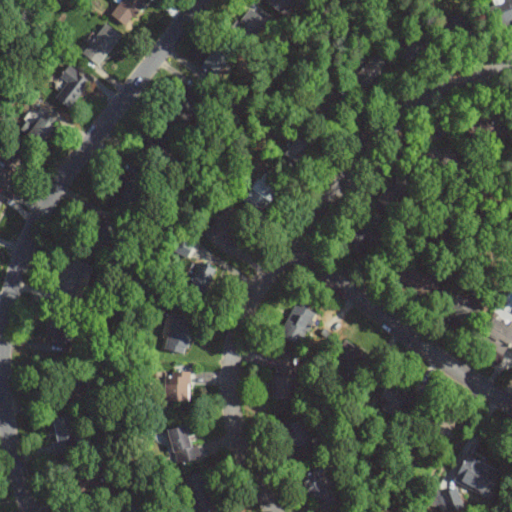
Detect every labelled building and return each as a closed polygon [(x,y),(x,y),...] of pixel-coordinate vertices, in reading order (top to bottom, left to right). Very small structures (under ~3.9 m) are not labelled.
[(114,0),(118,2),(110,12),(126,25),(145,0),(114,0)] [(298,0),(262,0),(287,17),(298,0)] [(511,25),(511,0),(510,0),(490,7),(498,30),(511,25)] [(266,20),(249,5),(231,26),(248,41),(266,20)] [(474,35),(469,21),(445,30),(451,44),(474,35)] [(121,34),(105,22),(82,52),(97,64),(121,34)] [(398,48),(405,62),(428,50),(420,36),(398,48)] [(198,66),(213,76),(228,55),(213,45),(198,66)] [(350,76),(362,90),(382,73),(378,69),(386,62),(375,51),(367,57),(369,59),(350,76)] [(55,97),(68,107),(88,78),(67,64),(58,76),(66,81),(55,97)] [(173,110),(185,116),(197,91),(186,85),(173,110)] [(309,115),(324,127),(345,101),(331,89),(309,115)] [(33,123),(27,118),(19,128),(38,143),(56,120),(44,110),(33,123)] [(468,127),(476,149),(501,140),(492,117),(468,127)] [(171,135),(156,127),(147,141),(162,150),(171,135)] [(282,158),(295,169),(311,148),(297,138),(282,158)] [(0,157),(11,169),(24,157),(11,143),(0,152),(0,157)] [(451,148),(440,155),(435,147),(417,159),(433,183),(461,165),(451,148)] [(0,184),(5,188),(13,174),(0,165),(0,184)] [(280,181),(263,171),(258,178),(254,176),(240,199),(261,212),(280,181)] [(116,190),(123,196),(116,203),(123,210),(146,188),(133,174),(116,190)] [(378,200),(396,215),(418,190),(401,174),(378,200)] [(203,234),(230,254),(241,238),(233,232),(244,217),(225,203),(203,234)] [(364,258),(385,228),(366,215),(345,245),(364,258)] [(88,263),(66,255),(53,291),(75,298),(88,263)] [(215,268),(199,260),(187,286),(203,294),(215,268)] [(429,301),(441,284),(409,263),(398,280),(429,301)] [(467,328),(479,310),(458,295),(446,313),(467,328)] [(302,346),(319,313),(297,302),(280,334),(302,346)] [(164,349),(186,353),(193,317),(171,313),(164,349)] [(479,342),(511,360),(511,323),(510,327),(492,318),(479,342)] [(346,340),(333,358),(368,384),(381,366),(346,340)] [(275,399),(295,399),(295,359),(275,359),(275,399)] [(164,400),(189,400),(189,372),(164,371),(164,400)] [(64,399),(81,400),(81,377),(64,377),(64,399)] [(382,409),(395,417),(404,403),(416,411),(423,399),(391,378),(379,397),(386,401),(382,409)] [(426,434),(452,441),(458,418),(432,411),(426,434)] [(53,453),(75,450),(71,414),(52,416),(55,441),(52,441),(53,453)] [(295,460),(316,453),(305,418),(283,425),(295,460)] [(166,428),(174,464),(199,458),(196,445),(191,447),(185,424),(166,428)] [(431,442),(451,444),(452,437),(431,435),(431,442)] [(487,496),(500,472),(468,456),(456,480),(487,496)] [(302,477),(319,511),(335,503),(318,469),(302,477)] [(202,470),(183,477),(195,511),(202,511),(216,507),(202,470)] [(78,488),(98,487),(98,473),(78,474),(78,488)] [(450,511),(463,506),(455,487),(433,496),(439,511),(450,511)]
